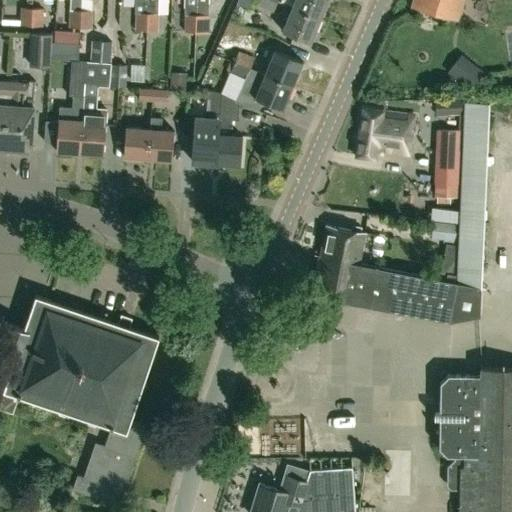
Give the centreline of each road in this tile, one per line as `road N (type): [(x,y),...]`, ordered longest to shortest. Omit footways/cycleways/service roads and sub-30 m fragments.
road 1 (tertiary): [(253,290),(381,0)]
road 2 (tertiary): [(253,290),(87,217),(0,198)]
road 3 (unclassified): [(182,511),(253,290)]
